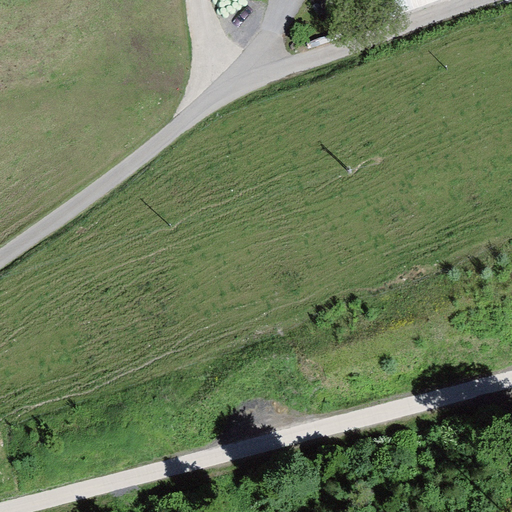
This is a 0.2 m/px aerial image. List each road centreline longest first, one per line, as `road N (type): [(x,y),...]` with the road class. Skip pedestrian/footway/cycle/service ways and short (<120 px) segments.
road 1 (track): [(511,382),(0,510)]
road 2 (track): [(0,248),(229,77),(196,14),(198,0)]
